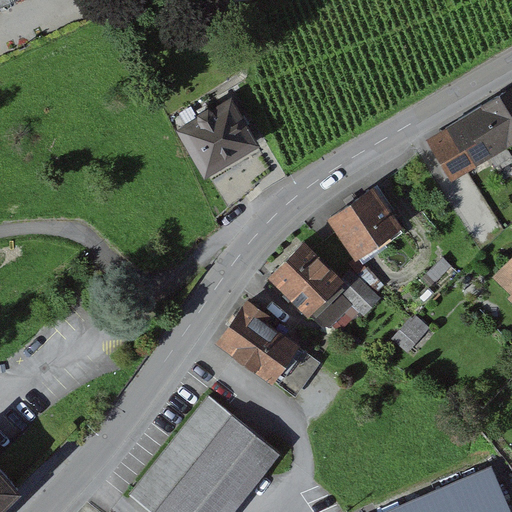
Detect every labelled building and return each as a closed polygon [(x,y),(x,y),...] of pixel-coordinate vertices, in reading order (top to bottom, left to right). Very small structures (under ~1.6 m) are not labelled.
[(511,90),(426,143),(449,182),(511,143),(511,90)] [(229,99),(174,132),(202,179),(257,146),(229,99)] [(368,191),(324,220),(352,260),(395,231),(368,191)] [(265,279),(310,323),(345,289),(300,244),(265,279)] [(511,260),(490,284),(511,304),(511,260)] [(241,310),(216,345),(296,400),(304,390),(316,371),(321,364),(241,310)] [(411,351),(431,330),(414,315),(395,336),(411,351)] [(213,400),(134,496),(153,511),(233,511),(281,454),(213,400)] [(511,511),(511,507),(496,468),(394,511),(511,511)] [(0,506),(16,490),(0,472),(0,506)]
